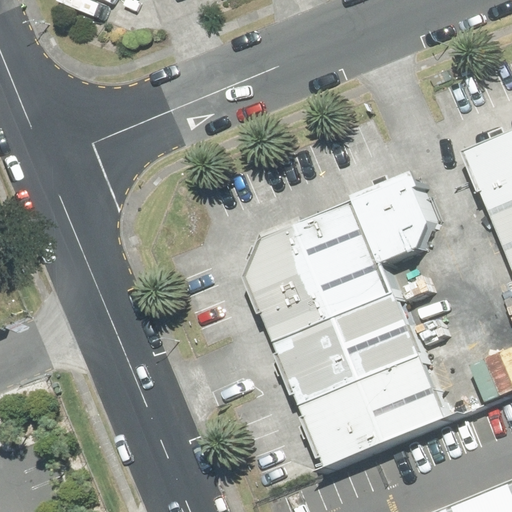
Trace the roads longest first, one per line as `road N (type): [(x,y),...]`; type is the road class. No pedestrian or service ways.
road 1 (tertiary): [(445,0),(51,162)]
road 2 (tertiary): [(51,162),(195,511)]
road 3 (tertiary): [(0,37),(51,162)]
